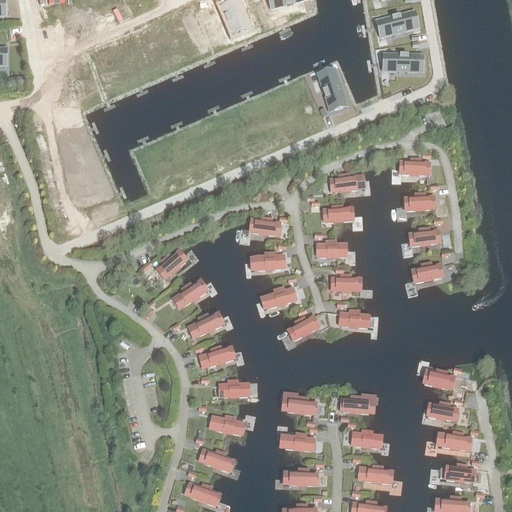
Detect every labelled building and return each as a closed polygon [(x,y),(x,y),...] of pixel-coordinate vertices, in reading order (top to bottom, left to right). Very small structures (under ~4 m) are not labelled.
[(302,0),(273,0),(276,10),(304,3),(302,0)] [(236,2),(221,9),(232,36),(248,29),(236,2)] [(381,22),(385,39),(413,32),(408,15),(381,22)] [(389,57),(388,74),(417,74),(417,57),(389,57)] [(336,77),(319,82),(328,109),(344,104),(336,77)] [(25,86),(24,78),(17,79),(18,87),(25,86)] [(410,165),(401,164),(401,176),(410,176),(410,177),(419,177),(418,177),(418,176),(428,176),(428,165),(419,165),(419,162),(421,162),(410,161),(410,162),(410,165)] [(331,183),(332,194),(342,193),(341,194),(350,193),(350,192),(359,191),(358,180),(348,181),(348,178),(349,178),(349,177),(338,179),(340,179),(340,182),(331,183)] [(405,200),(406,212),(416,211),(416,212),(415,212),(425,212),(424,211),(424,210),(433,210),(433,198),(423,199),(423,197),(425,196),(414,197),(415,197),(415,200),(405,200)] [(352,223),(352,211),(342,212),(342,209),(332,209),(332,210),(333,210),(334,212),(324,213),(325,224),(334,224),(334,225),(343,224),(343,223),(352,223)] [(278,237),(279,226),(272,225),(272,222),(261,220),(261,224),(252,223),(251,234),(260,235),(259,236),(269,237),(269,236),(278,237)] [(410,237),(412,248),(421,246),(421,247),(421,248),(430,246),(429,246),(429,245),(439,244),(437,233),(428,234),(427,231),(429,231),(418,232),(418,233),(419,233),(419,235),(410,237)] [(327,247),(318,247),(318,259),(327,259),(327,260),(336,260),(336,259),(345,259),(345,247),(335,247),(335,245),(336,245),(336,244),(325,244),(325,245),(327,245),(327,247)] [(186,263),(178,254),(172,260),(170,257),(161,264),(163,267),(158,272),(165,280),(172,274),(173,275),(180,269),(179,268),(186,263)] [(255,260),(256,272),(266,271),(266,272),(265,272),(275,271),(274,271),(274,270),(284,270),(283,258),(273,259),(273,256),(274,256),(263,257),(265,257),(265,260),(255,260)] [(413,273),(415,284),(425,282),(424,283),(433,281),(432,280),(442,278),(439,267),(430,269),(430,266),(431,266),(431,265),(421,268),(422,271),(413,273)] [(332,281),(332,293),(342,293),(341,293),(341,294),(350,294),(350,293),(359,293),(360,282),(351,282),(351,279),(351,278),(340,278),(340,279),(342,279),(342,281),(332,281)] [(200,284),(192,289),(190,287),(191,287),(190,286),(181,292),(181,293),(183,292),(185,294),(177,299),(183,308),(191,303),(191,304),(199,299),(198,299),(206,293),(200,284)] [(266,299),(269,310),(278,307),(278,308),(278,309),(287,306),(286,305),(286,306),(286,305),(295,302),(292,291),(283,294),(282,292),(282,291),(272,294),(272,295),(274,294),(275,297),(266,299)] [(359,315),(359,314),(349,314),(351,314),(350,317),(341,316),(340,327),(350,328),(350,329),(349,329),(358,330),(358,329),(367,330),(368,318),(359,318),(359,315)] [(201,324),(193,328),(197,338),(206,334),(206,335),(206,336),(214,332),(214,331),(213,331),(222,327),(217,316),(208,321),(207,318),(208,318),(208,317),(198,322),(198,323),(200,322),(201,324)] [(294,343),(302,338),(302,339),(310,335),(310,334),(310,335),(309,334),(318,330),(312,320),(304,324),(303,322),(304,321),(304,320),(295,326),(297,328),(288,333),(294,343)] [(230,351),(221,353),(220,351),(221,351),(221,350),(210,353),(211,354),(212,353),(213,356),(204,358),(207,369),(216,366),(217,367),(216,367),(216,368),(225,365),(224,365),(224,364),(233,362),(230,351)] [(441,390),(441,389),(451,391),(453,380),(444,378),(445,375),(447,376),(447,375),(436,373),(436,374),(436,376),(426,374),(424,385),(433,387),(433,388),(442,390),(441,390)] [(238,387),(238,385),(238,384),(227,384),(227,385),(229,385),(229,388),(220,388),(220,399),(230,399),(229,399),(229,400),(239,400),(239,399),(238,399),(248,398),(247,387),(238,387)] [(362,400),(351,399),(353,400),(352,402),(343,401),(342,412),(351,413),(351,414),(351,415),(360,416),(360,415),(359,415),(359,414),(369,415),(370,404),(361,403),(361,401),(362,401),(362,400)] [(307,401),(296,400),(298,401),(298,403),(288,402),(287,413),(297,414),(297,415),(296,415),(296,416),(305,416),(305,415),(314,416),(315,405),(306,404),(306,401),(307,401)] [(450,407),(439,405),(439,406),(439,409),(430,407),(428,418),(437,420),(436,420),(436,421),(445,422),(445,421),(454,423),(456,412),(447,410),(448,407),(450,408),(450,407)] [(235,421),(225,419),(224,420),(226,420),(226,423),(217,421),(214,432),(224,434),(223,434),(223,435),(232,437),(232,436),(231,436),(232,435),(241,438),(243,427),(234,424),(235,422),(235,421)] [(354,436),(352,447),(362,448),(362,449),(361,449),(371,450),(370,450),(370,449),(380,450),(381,439),(371,438),(372,435),(361,433),(361,434),(363,434),(363,437),(354,436)] [(443,437),(441,448),(451,449),(451,450),(450,450),(450,451),(459,452),(459,451),(468,452),(470,441),(460,439),(461,437),(462,437),(462,436),(451,435),(453,436),(452,438),(443,437)] [(294,452),(303,453),(302,453),(302,452),(312,453),(313,442),(304,441),(304,438),(306,438),(295,437),(296,437),(296,440),(286,439),(285,450),(294,451),(294,452)] [(226,457),(216,453),(216,454),(217,455),(217,457),(208,454),(204,465),(213,468),(213,469),(221,472),(222,471),(221,471),(221,470),(230,473),(234,463),(225,460),(225,457),(226,457)] [(473,484),(474,473),(465,472),(465,469),(467,470),(467,469),(456,468),(457,468),(456,471),(447,470),(446,481),(455,482),(455,483),(464,484),(463,484),(463,483),(473,484)] [(364,471),(363,482),(373,483),(372,484),(372,485),(381,486),(381,485),(380,485),(381,484),(390,486),(391,474),(382,473),(382,471),(383,471),(383,470),(372,469),(374,470),(374,472),(364,471)] [(308,473),(297,473),(299,473),(299,476),(290,476),(289,487),(299,487),(299,488),(298,488),(308,489),(308,488),(307,488),(307,487),(317,488),(317,476),(307,476),(308,473)] [(212,491),(202,487),(201,488),(203,489),(202,491),(194,488),(190,499),(199,502),(198,502),(198,503),(206,506),(207,506),(206,505),(215,508),(219,497),(210,494),(211,492),(212,492),(212,491)] [(459,501),(448,500),(448,501),(450,501),(450,503),(441,503),(440,511),(467,511),(468,505),(459,504),(459,501)]
